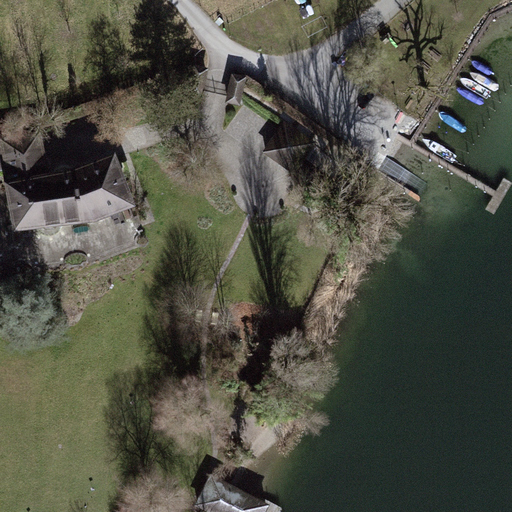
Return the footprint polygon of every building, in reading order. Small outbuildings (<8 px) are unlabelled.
[(210,68),(195,65),(188,94),(203,98),(210,68)] [(248,77),(232,73),(226,103),(241,106),(248,77)] [(288,126),(264,158),(301,185),(324,153),(288,126)] [(122,163),(54,178),(43,139),(0,147),(0,181),(7,180),(20,238),(89,234),(144,216),(122,163)] [(215,481),(199,511),(270,511),(271,510),(215,481)]
